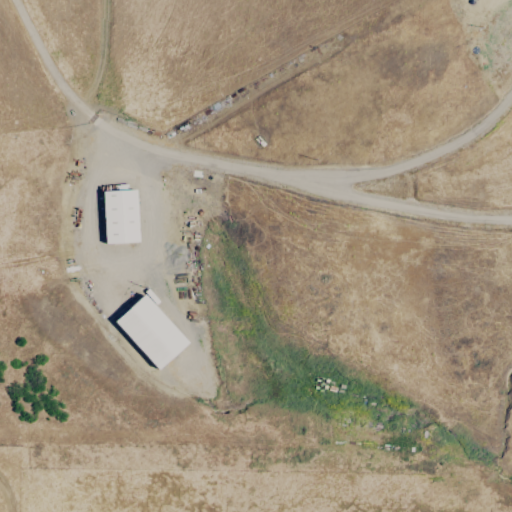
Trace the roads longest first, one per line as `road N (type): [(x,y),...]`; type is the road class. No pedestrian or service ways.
road 1 (residential): [(17,0),(73,109),(152,153),(422,217),(511,225)]
road 2 (residential): [(270,181),(419,169),(500,123),(511,103)]
